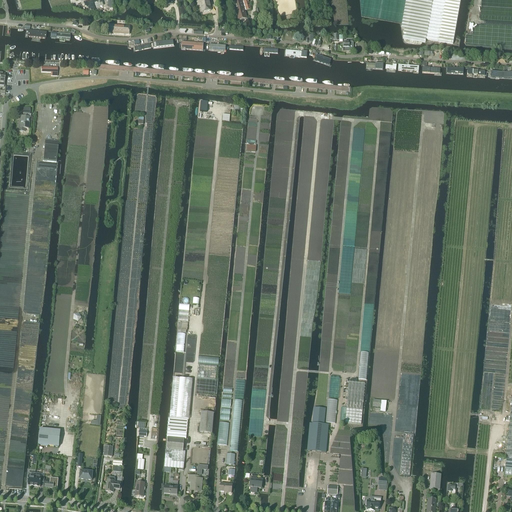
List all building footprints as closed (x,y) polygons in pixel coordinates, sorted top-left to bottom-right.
[(208,0),(199,0),(202,13),(210,11),(209,4),(208,0)] [(247,0),(242,0),(245,8),(244,8),(241,0),(232,0),(238,21),(247,19),(245,11),(251,10),(247,0)] [(406,0),(401,29),(405,29),(403,39),(425,43),(426,39),(438,42),(453,44),(460,0),(406,0)] [(107,31),(107,25),(102,22),(98,25),(97,30),(101,33),(107,31)] [(110,25),(110,33),(119,34),(124,34),(129,35),(129,26),(110,25)] [(44,37),(44,30),(31,29),(30,38),(39,39),(39,36),(44,37)] [(349,43),(343,43),(343,48),(343,52),(345,52),(353,52),(353,43),(353,41),(349,41),(349,43)] [(151,47),(150,42),(133,46),(135,51),(151,47)] [(329,65),(331,59),(313,53),(311,59),(329,65)] [(51,76),(57,77),(57,68),(51,68),(51,67),(48,67),(48,68),(41,68),(41,73),(51,73),(51,76)] [(21,117),(20,124),(19,124),(18,132),(20,132),(22,133),(23,132),(24,132),(24,129),(28,129),(29,118),(31,118),(31,115),(30,115),(30,110),(23,109),(23,114),(25,114),(25,117),(21,117)] [(58,142),(45,140),(43,161),(56,162),(58,142)] [(215,380),(217,367),(198,365),(197,378),(215,380)] [(347,398),(346,409),(362,410),(363,398),(365,383),(349,382),(347,398)] [(373,400),(372,407),(375,407),(375,412),(380,412),(381,401),(373,400)] [(310,451),(310,452),(317,452),(325,453),(326,449),(322,449),(323,436),(327,436),(328,425),(324,425),(325,409),(319,409),(319,410),(314,409),(312,424),(310,451)] [(361,425),(362,410),(346,409),(345,423),(361,425)] [(213,414),(201,412),(199,433),(211,434),(213,414)] [(166,450),(165,450),(164,468),(183,470),(185,452),(182,452),(183,440),(186,440),(187,421),(168,419),(166,438),(167,438),(166,450)] [(58,447),(60,431),(40,429),(38,445),(58,447)] [(147,430),(139,429),(138,437),(146,437),(147,430)] [(411,454),(413,435),(403,434),(399,476),(409,477),(411,454)] [(112,458),(113,448),(104,447),(104,457),(112,458)] [(234,455),(226,454),(226,465),(233,466),(234,455)] [(198,465),(197,475),(201,475),(202,470),(207,470),(207,466),(198,465)] [(80,472),(80,480),(84,480),(87,480),(92,481),(92,473),(80,472)] [(27,486),(29,486),(34,486),(35,474),(28,473),(27,478),(28,478),(27,486)] [(35,474),(34,486),(40,487),(41,480),(43,481),(44,481),(44,475),(35,474)] [(441,475),(431,475),(429,489),(439,490),(441,475)] [(250,492),(256,493),(257,489),(258,489),(258,487),(261,487),(262,483),(262,479),(257,479),(257,477),(251,476),(251,477),(250,477),(249,480),(250,480),(250,482),(249,488),(250,488),(250,492)] [(189,477),(188,483),(191,483),(190,490),(200,491),(201,481),(197,480),(197,478),(189,477)] [(107,481),(105,492),(107,492),(107,493),(108,493),(109,494),(110,493),(111,493),(113,493),(113,488),(115,488),(115,489),(119,490),(120,484),(115,483),(115,480),(115,478),(110,478),(109,479),(109,481),(107,481)] [(379,478),(380,478),(379,486),(378,485),(378,486),(386,486),(387,479),(380,479),(380,478),(379,478)] [(53,487),(57,487),(58,480),(50,479),(49,484),(45,483),(45,488),(53,489),(53,487)] [(144,484),(136,483),(135,497),(143,497),(144,484)] [(232,485),(221,484),(220,492),(231,493),(232,485)] [(170,494),(176,495),(177,488),(164,486),(164,494),(170,495),(170,494)] [(338,487),(328,487),(327,495),(337,495),(338,487)] [(367,502),(366,501),(366,505),(367,506),(366,509),(367,509),(367,511),(374,511),(375,510),(378,511),(379,510),(379,507),(380,507),(381,499),(374,499),(374,502),(367,501),(367,502)] [(429,511),(434,511),(436,500),(425,499),(429,500),(428,507),(427,507),(426,511),(427,511),(429,511)]
